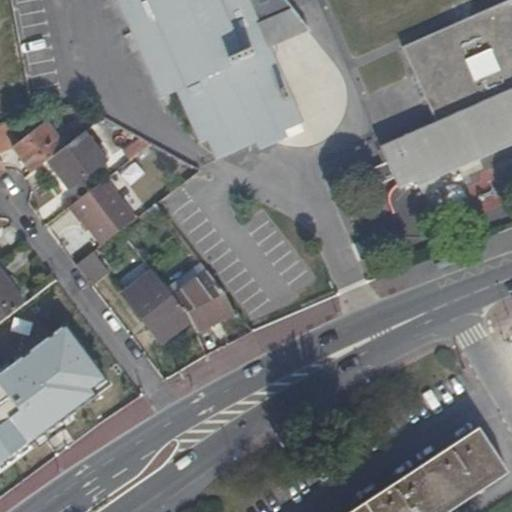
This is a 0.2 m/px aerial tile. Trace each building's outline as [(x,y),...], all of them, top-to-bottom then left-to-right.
[(274,131),(294,122),(253,25),(288,9),(280,0),(116,0),(159,94),(172,89),(194,141),(203,137),(212,157),(253,139),(256,148),(277,138),(274,131)] [(416,175),(419,182),(511,140),(511,0),(505,0),(402,46),(437,123),(379,150),(395,185),(416,175)] [(19,168),(29,181),(43,170),(63,155),(44,131),(19,151),(11,157),(19,168)] [(0,135),(0,165),(3,168),(8,165),(19,168),(11,157),(19,151),(5,134),(0,135)] [(126,157),(148,140),(137,134),(119,148),(126,157)] [(63,155),(43,170),(65,198),(111,163),(100,149),(95,153),(84,138),(63,155)] [(0,165),(0,182),(1,182),(6,181),(10,181),(13,181),(3,168),(0,165)] [(100,177),(63,206),(75,221),(78,219),(96,242),(115,227),(130,215),(100,177)] [(469,194),(472,217),(498,213),(495,190),(469,194)] [(89,248),(71,262),(82,275),(99,261),(89,248)] [(169,297),(148,270),(119,292),(156,338),(184,316),(169,297)] [(203,271),(169,297),(184,316),(195,331),(208,320),(206,317),(226,302),(203,271)] [(0,318),(16,306),(24,300),(11,283),(8,285),(0,275),(0,318)] [(0,469),(120,394),(63,307),(0,349),(0,469)] [(457,511),(497,486),(466,439),(357,511),(457,511)]
